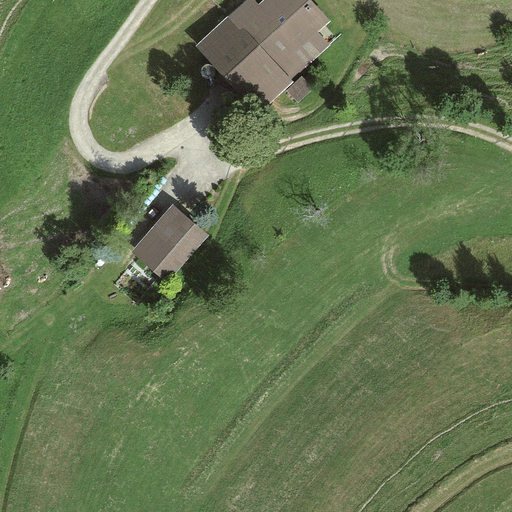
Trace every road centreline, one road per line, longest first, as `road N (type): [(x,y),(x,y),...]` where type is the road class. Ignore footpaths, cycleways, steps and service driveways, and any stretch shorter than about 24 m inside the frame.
road 1 (track): [(511,143),(431,121),(321,133),(259,153),(188,139),(169,143)]
road 2 (track): [(146,0),(96,71),(78,120),(89,148),(109,161),(132,162),(169,143)]
